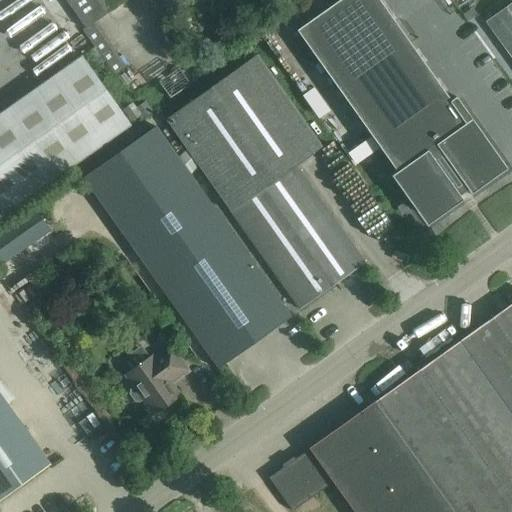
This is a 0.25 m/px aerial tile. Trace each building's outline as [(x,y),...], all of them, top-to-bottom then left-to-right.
[(92,23),(125,1),(124,0),(65,0),(85,28),(92,23)] [(152,0),(158,8),(170,0),(152,0)] [(338,0),(296,30),(397,171),(391,175),(409,201),(415,197),(429,216),(445,205),(448,210),(463,200),(459,195),(467,189),(471,194),(486,183),(482,178),(498,167),(467,123),(472,119),(456,96),(450,100),(379,0),(338,0)] [(511,2),(486,22),(511,57),(511,2)] [(257,55),(165,119),(186,149),(198,166),(299,309),(364,263),(295,165),(321,147),(257,55)] [(130,125),(81,56),(0,113),(0,211),(2,215),(130,125)] [(189,175),(198,166),(186,149),(178,158),(155,126),(83,178),(218,367),(290,316),(189,175)] [(33,208),(0,231),(0,260),(2,264),(50,230),(33,208)] [(42,278),(32,286),(51,310),(61,302),(42,278)] [(511,511),(511,304),(372,404),(448,511),(511,511)] [(174,379),(187,369),(171,347),(153,360),(151,357),(126,375),(135,387),(130,390),(129,394),(135,401),(139,402),(143,399),(154,414),(179,396),(168,381),(174,379)] [(0,500),(50,464),(0,395),(0,500)] [(448,511),(372,404),(309,449),(332,482),(353,511),(448,511)] [(332,482),(309,449),(268,478),(292,511),(332,482)]
